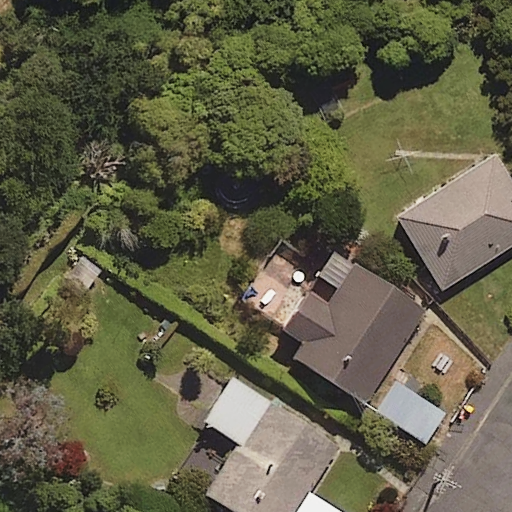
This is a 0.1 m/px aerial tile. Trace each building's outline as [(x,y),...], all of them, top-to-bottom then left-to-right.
[(511,241),(511,190),(487,150),(389,210),(436,287),(511,241)] [(326,245),(309,271),(318,277),(308,291),(300,285),(273,324),(298,340),(289,353),(358,399),(420,307),(326,245)] [(102,265),(69,246),(47,284),(79,303),(102,265)] [(276,399),(273,404),(224,373),(196,417),(232,439),(199,491),(233,511),(338,511),(303,489),(332,442),(310,428),(314,423),(276,399)] [(444,410),(393,379),(374,410),(425,441),(444,410)]
